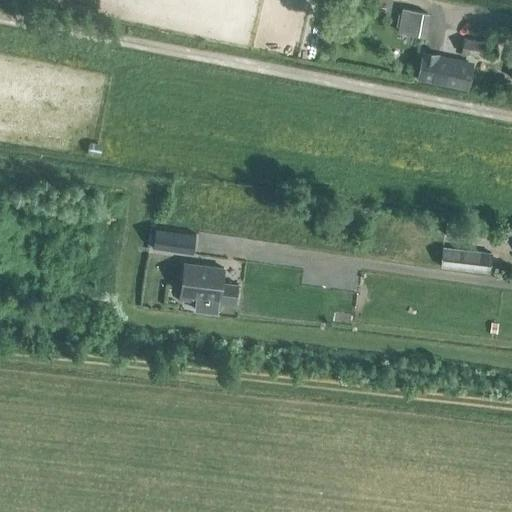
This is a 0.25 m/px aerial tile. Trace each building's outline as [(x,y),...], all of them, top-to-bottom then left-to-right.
[(418,24),(416,35),(424,37),(426,25),(418,24)] [(493,58),(495,44),(464,38),(461,52),(493,58)] [(467,91),(472,67),(421,57),(416,81),(467,91)] [(468,225),(446,222),(444,234),(474,238),(476,223),(468,222),(468,225)] [(194,234),(154,228),(151,248),(191,254),(194,234)] [(490,272),(492,253),(442,247),(439,266),(490,272)] [(221,283),(223,267),(183,262),(178,299),(234,305),(237,285),(221,283)]
